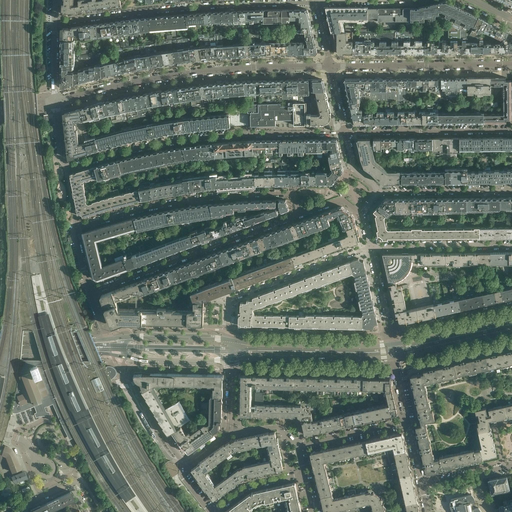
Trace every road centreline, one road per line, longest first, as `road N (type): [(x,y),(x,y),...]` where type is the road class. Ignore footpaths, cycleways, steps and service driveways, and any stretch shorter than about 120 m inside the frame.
road 1 (residential): [(64,164),(212,136),(345,132)]
road 2 (residential): [(55,101),(188,72),(330,65)]
road 3 (residential): [(55,21),(316,1)]
road 4 (residential): [(300,213),(291,195),(210,197),(74,228)]
road 5 (residential): [(90,292),(300,213)]
road 6 (residential): [(330,65),(511,64)]
road 7 (residential): [(370,248),(232,297),(228,328)]
road 8 (residential): [(229,366),(396,369)]
road 9 (residential): [(345,132),(511,130)]
road 10 (secondary): [(229,359),(393,355)]
road 11 (secondary): [(391,343),(228,340)]
road 12 (residential): [(389,332),(228,328)]
road 13 (residential): [(304,473),(297,445),(407,420)]
road 14 (residential): [(370,248),(511,246)]
road 15 (residential): [(511,190),(378,192)]
road 16 (residential): [(511,305),(389,332)]
road 17 (secondary): [(0,351),(124,356)]
road 18 (secondary): [(511,318),(391,343)]
road 19 (residential): [(229,366),(229,431),(182,464)]
road 20 (secondary): [(393,355),(511,329)]
